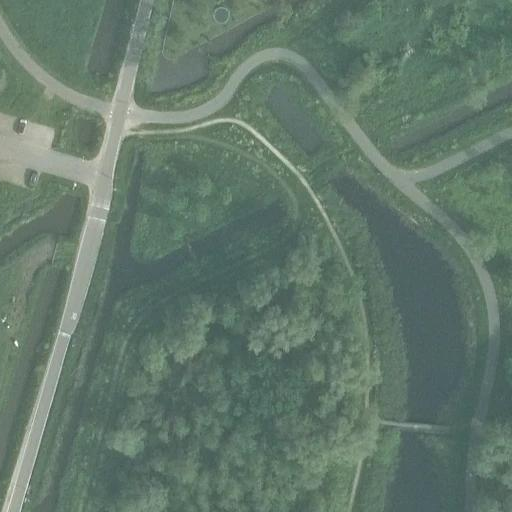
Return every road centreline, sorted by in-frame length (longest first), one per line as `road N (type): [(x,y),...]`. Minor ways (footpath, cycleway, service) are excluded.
road 1 (unknown): [(81,511),(128,333),(160,303),(293,237),(300,222),(282,183),(240,151),(116,132)]
road 2 (unclassified): [(14,511),(147,0)]
